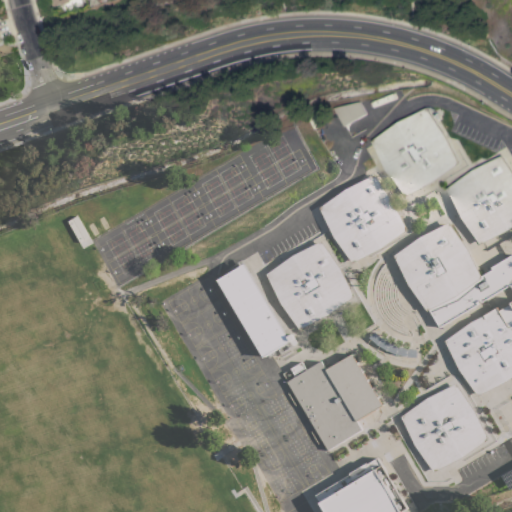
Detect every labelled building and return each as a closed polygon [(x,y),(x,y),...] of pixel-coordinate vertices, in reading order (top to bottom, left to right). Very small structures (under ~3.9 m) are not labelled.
[(78,0),(56,0),(59,8),(78,0)] [(366,113),(344,126),(333,107),(359,101),(366,113)] [(386,170),(372,141),(399,122),(427,108),(446,134),(460,163),(434,182),(405,196),(386,170)] [(511,226),(508,229),(480,244),(460,217),(447,189),(473,170),(502,155),(511,170),(511,226)] [(407,230),(381,248),(352,262),(334,236),(319,207),(346,188),(374,174),(393,200),(407,230)] [(511,253),(511,287),(510,284),(481,301),(480,299),(476,301),(477,303),(440,326),(429,309),(427,310),(409,284),(394,254),(420,236),(449,222),(468,249),(481,276),(492,269),(491,267),(511,253)] [(267,274),(293,255),(322,241),(340,267),(355,296),(328,315),(300,329),(281,303),(267,274)] [(218,280),(245,263),(288,336),(293,333),(295,338),(298,342),(289,347),(286,343),(264,356),(218,280)] [(459,369),(445,340),(472,321),(483,315),(497,306),(499,310),(511,302),(511,376),(506,381),(478,395),(459,369)] [(390,343),(399,347),(408,349),(417,349),(417,357),(407,356),(396,354),(387,350),(378,344),(370,337),(375,331),(383,338),(390,343)] [(287,381),(321,361),(327,369),(352,354),(383,405),(357,420),(362,429),(328,449),(287,381)] [(489,438),(462,457),(434,471),(415,445),(401,416),(427,398),(456,383),(474,409),(489,438)] [(399,511),(326,511),(316,495),(350,474),(350,473),(367,462),(368,463),(378,457),(408,507),(399,511)]
